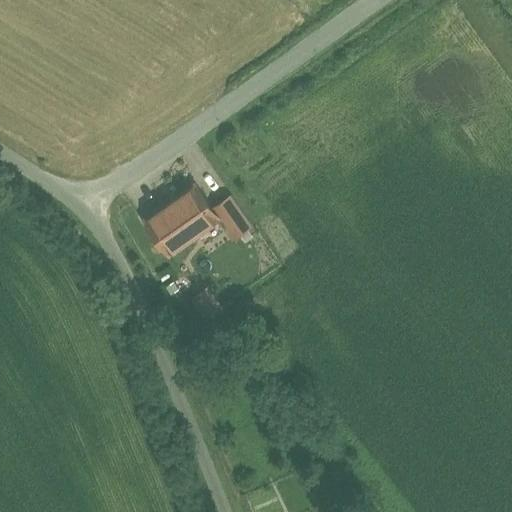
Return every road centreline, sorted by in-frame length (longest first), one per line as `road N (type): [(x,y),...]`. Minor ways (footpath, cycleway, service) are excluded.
road 1 (unclassified): [(381,0),(80,213)]
road 2 (unclassified): [(80,213),(111,251),(225,511)]
